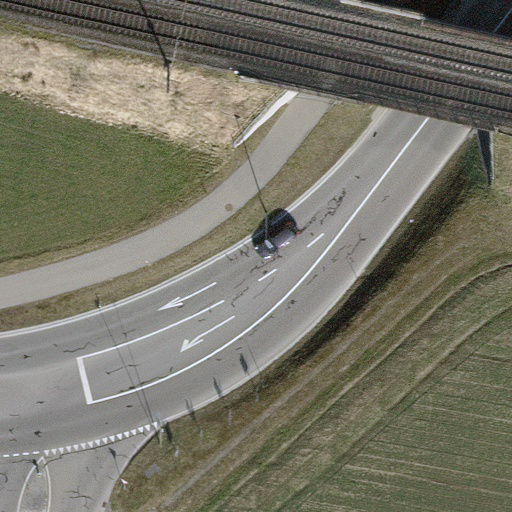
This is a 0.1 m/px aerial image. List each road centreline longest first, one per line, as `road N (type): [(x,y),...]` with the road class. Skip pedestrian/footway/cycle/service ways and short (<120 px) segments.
road 1 (primary): [(511,17),(351,230),(265,314),(156,378),(56,396)]
road 2 (track): [(511,255),(487,256),(423,293),(172,511)]
